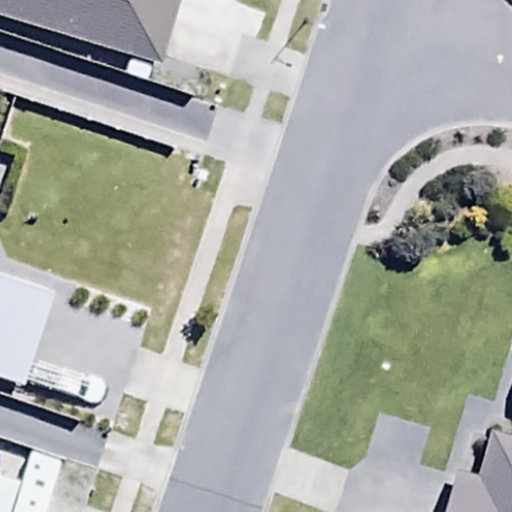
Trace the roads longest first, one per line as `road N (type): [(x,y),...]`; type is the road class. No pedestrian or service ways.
road 1 (residential): [(326,163),(212,511)]
road 2 (residential): [(0,56),(326,163)]
road 3 (residential): [(511,96),(366,39)]
road 4 (residential): [(366,39),(326,163)]
